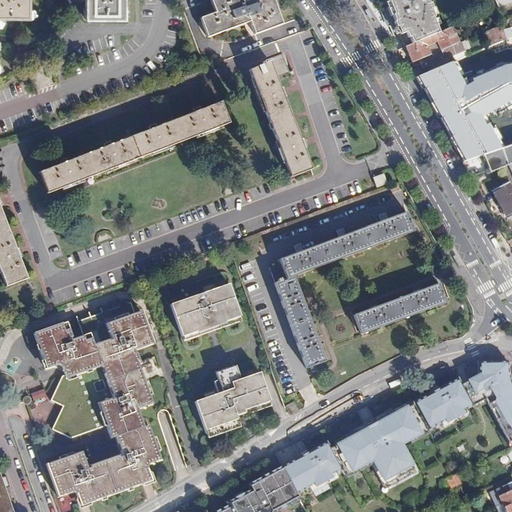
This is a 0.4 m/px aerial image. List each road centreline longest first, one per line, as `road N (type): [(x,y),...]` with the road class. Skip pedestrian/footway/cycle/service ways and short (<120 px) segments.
road 1 (secondary): [(312,0),(506,314)]
road 2 (tertiary): [(454,353),(370,384),(153,511)]
road 3 (secondary): [(511,291),(345,0)]
road 4 (residential): [(166,0),(147,55),(0,113)]
